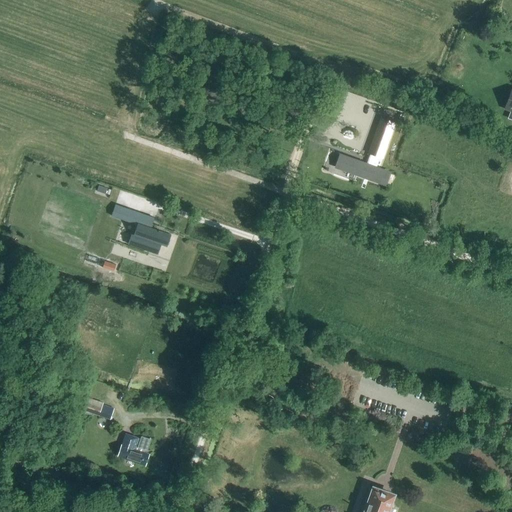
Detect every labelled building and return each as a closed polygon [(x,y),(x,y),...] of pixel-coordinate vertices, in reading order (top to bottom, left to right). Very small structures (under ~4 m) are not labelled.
[(511,87),(511,88),(503,110),(511,113),(511,87)] [(365,111),(367,102),(356,100),(354,108),(365,111)] [(338,167),(337,168),(384,184),(384,183),(388,174),(388,173),(376,169),(380,157),(382,158),(394,124),(381,119),(369,153),(371,154),(368,162),(369,162),(368,166),(341,156),(341,157),(338,167)] [(97,191),(106,194),(108,188),(99,185),(97,191)] [(120,213),(125,214),(127,209),(115,205),(114,209),(121,211),(120,213)] [(132,235),(129,245),(157,255),(160,245),(161,246),(161,245),(167,247),(171,236),(151,229),(154,219),(140,214),(136,224),(138,225),(134,235),(132,235)] [(87,397),(83,410),(111,420),(114,409),(103,405),(103,403),(87,397)] [(140,440),(138,439),(138,438),(126,434),(118,456),(145,466),(149,455),(144,454),(145,451),(147,451),(151,440),(141,437),(140,440)] [(393,504),(394,501),(392,498),(393,495),(374,489),(369,503),(365,502),(363,510),(366,511),(365,511),(392,511),(393,509),(389,508),(390,506),(393,504)]
